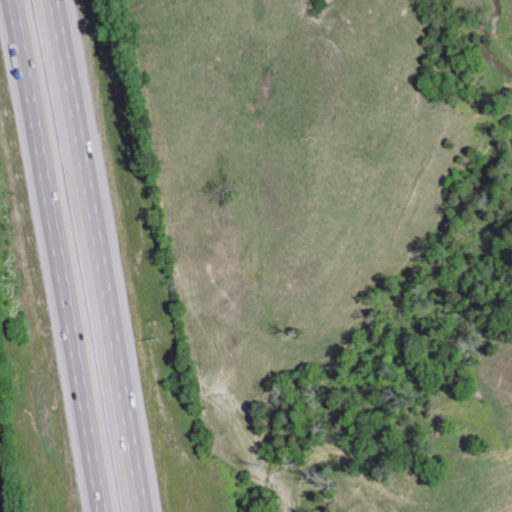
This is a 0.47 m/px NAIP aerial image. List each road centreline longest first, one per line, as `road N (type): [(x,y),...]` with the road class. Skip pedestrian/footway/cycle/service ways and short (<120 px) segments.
road 1 (motorway): [(145,511),(53,0)]
road 2 (motorway): [(11,0),(102,511)]
